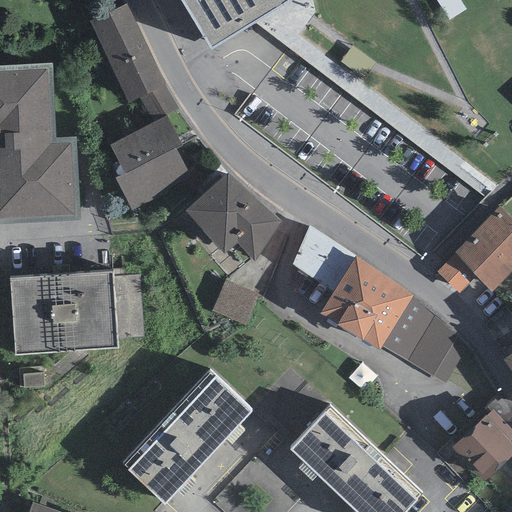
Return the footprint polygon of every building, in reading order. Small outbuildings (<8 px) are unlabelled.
[(175,0),(208,55),(295,0),(175,0)] [(126,5),(90,22),(128,104),(139,99),(164,87),(126,5)] [(0,228),(81,224),(77,141),(56,142),(52,67),(0,69),(0,228)] [(177,108),(164,87),(139,99),(153,122),(177,108)] [(113,146),(126,173),(118,177),(134,211),(180,190),(172,173),(191,164),(170,119),(113,146)] [(280,222),(229,176),(187,211),(225,257),(237,247),(254,263),(280,222)] [(511,272),(511,221),(500,209),(437,274),(458,294),(475,277),(492,293),(511,272)] [(334,293),(357,259),(309,227),(292,266),(334,293)] [(415,296),(357,259),(334,293),(320,316),(378,353),(383,348),(415,296)] [(113,262),(10,268),(14,344),(117,338),(113,262)] [(258,295),(225,281),(212,312),(245,326),(258,295)] [(466,349),(415,296),(383,348),(444,384),(466,349)] [(511,356),(503,363),(511,375),(511,356)] [(252,401),(211,362),(122,455),(163,494),(252,401)] [(395,511),(421,486),(329,398),(291,438),(368,511),(395,511)] [(511,432),(492,412),(452,450),(485,483),(511,456),(511,446),(508,443),(511,439),(511,432)] [(86,511),(87,511),(73,506),(71,510),(31,497),(26,511),(86,511)]
